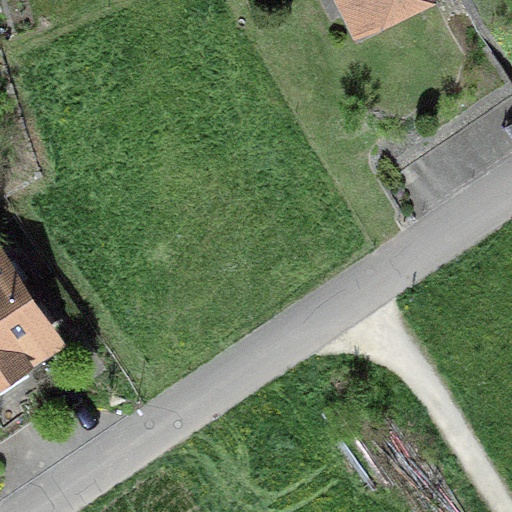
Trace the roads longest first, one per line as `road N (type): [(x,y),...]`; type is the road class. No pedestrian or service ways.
road 1 (residential): [(511,188),(28,511)]
road 2 (track): [(498,511),(361,289)]
